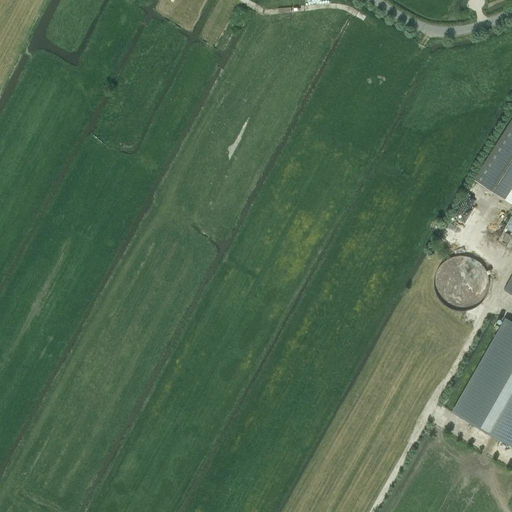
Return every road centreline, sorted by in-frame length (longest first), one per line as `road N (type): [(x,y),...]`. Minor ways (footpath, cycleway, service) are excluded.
road 1 (track): [(374,511),(511,261)]
road 2 (unclassified): [(511,10),(448,31),(412,23),(376,0)]
